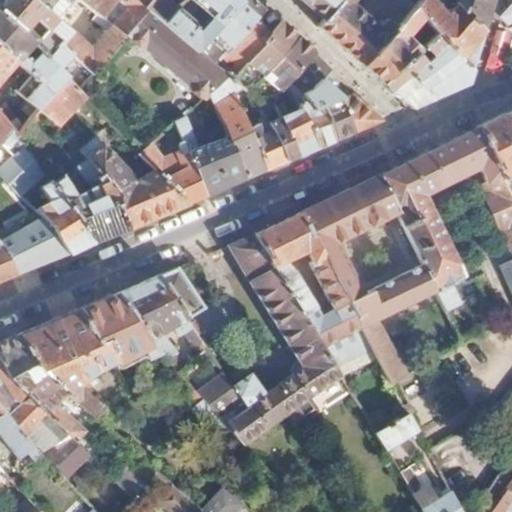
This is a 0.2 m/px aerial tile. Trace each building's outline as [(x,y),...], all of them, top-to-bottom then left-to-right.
[(36,0),(0,0),(0,8),(26,31),(37,19),(47,28),(36,41),(45,48),(51,54),(62,42),(72,31),(64,25),(36,0)] [(36,0),(64,25),(77,9),(75,7),(78,3),(74,0),(36,0)] [(82,0),(94,9),(102,16),(113,25),(125,35),(128,31),(147,8),(137,0),(82,0)] [(137,0),(147,8),(154,0),(137,0)] [(180,0),(176,5),(169,0),(154,0),(147,8),(164,22),(184,0),(180,0)] [(263,9),(252,0),(184,0),(164,22),(216,66),(228,51),(253,21),(263,9)] [(299,0),(322,18),(336,0),(299,0)] [(318,23),(316,25),(362,66),(396,26),(386,18),(378,28),(344,0),(336,0),(322,18),(318,23)] [(383,0),(394,9),(386,18),(396,26),(401,22),(411,7),(413,3),(409,0),(383,0)] [(411,7),(421,18),(435,32),(470,68),(483,26),(477,24),(453,0),(449,0),(447,3),(451,6),(446,13),(431,0),(415,0),(413,3),(411,7)] [(453,0),(477,24),(483,26),(491,0),(453,0)] [(401,22),(396,26),(362,66),(381,84),(400,66),(417,51),(419,49),(406,38),(421,18),(411,7),(401,22)] [(0,8),(0,45),(18,60),(26,67),(34,75),(54,94),(67,79),(69,77),(61,69),(75,54),(62,42),(51,54),(45,48),(33,63),(23,55),(35,39),(26,31),(0,8)] [(147,8),(128,31),(205,95),(209,91),(226,76),(230,80),(244,64),(228,51),(216,66),(164,22),(147,8)] [(94,9),(90,14),(98,21),(102,16),(94,9)] [(98,21),(96,23),(107,32),(113,25),(102,16),(98,21)] [(271,35),(253,21),(228,51),(244,64),(247,61),(260,47),(271,35)] [(281,23),(271,35),(260,47),(276,60),(297,38),(281,23)] [(62,42),(75,54),(95,71),(125,35),(113,25),(107,32),(94,47),(74,30),(72,31),(62,42)] [(417,51),(400,66),(432,98),(466,83),(470,68),(435,32),(423,45),(431,55),(426,61),(417,51)] [(297,38),(276,60),(293,76),(315,55),(297,38)] [(0,45),(0,80),(18,60),(0,45)] [(276,60),(260,47),(247,61),(263,74),(276,60)] [(315,55),(293,76),(286,83),(293,89),(300,96),(313,88),(331,71),(315,55)] [(293,76),(276,60),(263,74),(279,89),(280,88),(286,83),(293,76)] [(247,61),(244,64),(230,80),(241,89),(242,90),(259,78),(263,74),(247,61)] [(400,66),(381,84),(391,93),(398,97),(409,108),(432,98),(400,66)] [(26,67),(15,79),(24,87),(34,75),(26,67)] [(331,71),(313,88),(338,139),(355,132),(339,101),(351,91),(331,71)] [(259,78),(242,90),(258,103),(271,97),(279,89),(263,74),(259,78)] [(19,93),(23,96),(37,108),(48,117),(59,126),(86,96),(78,89),(67,79),(54,94),(34,75),(24,87),(19,93)] [(209,91),(228,135),(246,177),(298,155),(280,117),(267,124),(270,130),(263,134),(257,121),(248,126),(234,92),(241,89),(230,80),(226,76),(209,91)] [(286,83),(280,88),(287,94),(293,89),(286,83)] [(289,113),(280,117),(298,155),(338,139),(313,88),(300,96),(295,99),(299,108),(289,113)] [(271,97),(274,104),(280,117),(289,113),(279,89),(271,97)] [(351,91),(339,101),(355,132),(382,121),(353,95),(354,94),(351,91)] [(23,96),(16,104),(31,117),(37,108),(23,96)] [(274,104),(271,97),(258,103),(261,110),(274,104)] [(7,104),(0,109),(18,135),(24,126),(7,104)] [(0,146),(2,145),(13,156),(25,144),(18,135),(0,109),(0,146)] [(511,109),(477,126),(511,204),(511,109)] [(256,120),(257,121),(263,134),(270,130),(267,124),(261,110),(259,111),(256,120)] [(182,138),(186,147),(207,193),(246,177),(228,135),(197,148),(181,115),(174,122),(182,138)] [(174,122),(163,131),(169,144),(182,138),(174,122)] [(511,257),(498,263),(511,294),(511,390),(495,413),(511,441),(511,204),(477,126),(380,173),(397,211),(402,223),(435,291),(444,310),(457,303),(448,284),(463,276),(422,193),(479,165),(486,180),(480,183),(485,195),(483,196),(499,227),(500,227),(508,243),(511,240),(511,257)] [(89,142),(78,133),(73,139),(83,148),(89,142)] [(89,156),(112,187),(127,226),(191,200),(159,166),(140,175),(97,134),(89,142),(83,148),(89,156)] [(142,150),(159,166),(191,200),(207,193),(186,147),(164,156),(152,141),(142,150)] [(13,156),(0,168),(0,220),(26,198),(23,195),(37,179),(44,171),(25,144),(13,156)] [(89,156),(83,148),(77,154),(83,161),(89,156)] [(63,176),(54,184),(95,240),(127,226),(112,187),(89,156),(83,161),(76,166),(90,187),(78,195),(63,176)] [(46,218),(47,219),(67,251),(95,240),(54,184),(44,171),(37,179),(43,186),(41,188),(50,201),(38,211),(46,218)] [(380,173),(299,213),(361,328),(367,339),(390,381),(405,373),(378,320),(435,291),(402,223),(392,228),(395,233),(390,236),(402,260),(396,264),(401,272),(363,291),(341,251),(336,241),(352,233),(397,211),(380,173)] [(252,232),(324,348),(361,328),(299,213),(252,232)] [(46,218),(1,243),(18,272),(67,251),(47,219),(46,218)] [(291,361),(289,368),(291,371),(263,390),(251,373),(232,385),(245,404),(237,411),(224,421),(229,426),(243,442),(285,415),(291,424),(300,418),(294,409),(342,377),(324,348),(252,232),(227,244),(297,357),(291,361)] [(357,242),(352,233),(336,241),(341,251),(357,242)] [(0,279),(18,272),(1,243),(0,242),(0,279)] [(174,266),(155,274),(209,352),(212,356),(218,352),(190,312),(202,304),(174,266)] [(155,274),(113,293),(141,337),(147,337),(160,351),(177,369),(182,363),(169,346),(171,345),(161,332),(172,324),(179,334),(184,331),(203,357),(209,352),(155,274)] [(113,293),(77,308),(95,343),(103,339),(113,359),(118,368),(144,356),(145,359),(160,351),(147,337),(141,337),(113,293)] [(77,308),(17,333),(34,363),(65,392),(73,400),(75,398),(94,414),(104,406),(85,389),(75,383),(92,370),(113,359),(103,339),(95,343),(77,308)] [(0,340),(0,361),(8,377),(72,437),(82,428),(80,426),(83,422),(77,416),(73,420),(55,402),(65,392),(34,363),(17,333),(0,340)] [(0,407),(43,452),(64,474),(87,451),(72,437),(8,377),(0,361),(0,407)] [(223,373),(197,389),(218,414),(232,404),(237,411),(245,404),(232,385),(223,373)] [(184,377),(174,384),(205,425),(229,426),(224,421),(218,414),(197,389),(184,377)] [(0,407),(0,434),(18,457),(28,450),(33,457),(35,459),(43,452),(0,407)] [(407,413),(375,431),(385,448),(416,430),(407,413)] [(0,481),(3,485),(12,478),(2,466),(0,462),(0,481)] [(124,462),(111,474),(131,492),(155,468),(148,462),(138,474),(124,462)] [(165,477),(155,468),(131,492),(120,503),(130,511),(165,477)] [(428,485),(413,494),(423,511),(452,511),(441,494),(435,498),(428,485)] [(231,511),(239,504),(221,486),(200,508),(205,511),(231,511)] [(443,493),(441,494),(452,511),(459,511),(448,490),(443,493)] [(21,505),(24,509),(26,511),(38,511),(40,511),(29,498),(21,505)]
